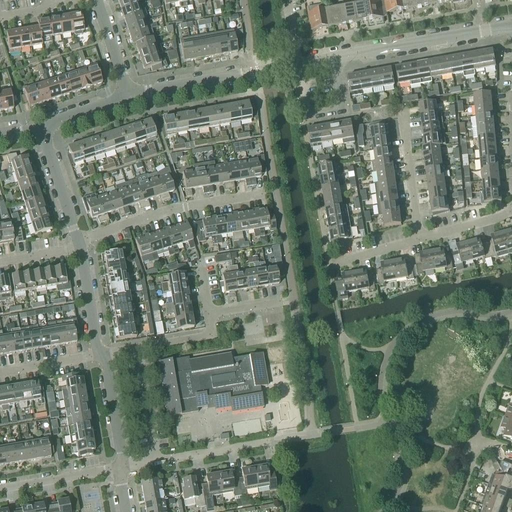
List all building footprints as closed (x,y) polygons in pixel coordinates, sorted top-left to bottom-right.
[(121,11),(138,6),(136,1),(137,0),(126,0),(118,3),(121,11)] [(168,6),(174,5),(172,0),(163,0),(165,11),(169,11),(168,6)] [(180,9),(183,8),(181,0),(172,0),(174,5),(179,4),(180,9)] [(186,3),(191,2),(190,0),(181,0),(183,8),(186,8),(186,3)] [(374,2),(380,1),(379,0),(363,0),(364,4),(367,21),(377,20),(376,14),(375,8),(374,2)] [(392,13),(402,11),(400,0),(389,0),(390,1),(391,7),(392,13)] [(400,0),(402,11),(412,9),(410,0),(400,0)] [(410,0),(412,9),(422,8),(420,0),(410,0)] [(357,23),(367,21),(364,4),(354,6),(357,23)] [(124,20),(145,13),(144,10),(139,11),(138,6),(121,11),(124,20)] [(327,29),(323,11),(323,6),(307,9),(308,14),(313,13),(315,19),(316,25),(317,30),(327,29)] [(347,25),(357,23),(354,6),(344,7),(347,25)] [(337,27),(347,25),(344,7),(334,9),(337,27)] [(327,29),(337,27),(334,9),(323,11),(327,29)] [(126,28),(143,23),(142,18),(146,16),(145,13),(124,20),(126,28)] [(80,14),(69,16),(72,34),(73,34),(74,36),(75,36),(81,35),(82,34),(81,32),(83,32),(83,31),(88,30),(83,15),(80,16),(80,14)] [(69,16),(58,18),(61,36),(72,34),(69,16)] [(58,18),(48,20),(51,38),(61,36),(58,18)] [(48,20),(37,22),(38,28),(40,39),(41,44),(52,43),(51,38),(48,20)] [(129,37),(151,30),(150,27),(145,28),(143,23),(126,28),(129,37)] [(38,28),(27,30),(30,48),(41,46),(41,44),(40,39),(38,28)] [(27,30),(17,32),(20,50),(30,48),(27,30)] [(152,33),(151,30),(129,37),(132,46),(135,45),(152,39),(154,38),(152,33)] [(224,32),(228,55),(237,53),(233,31),(224,32)] [(17,32),(6,34),(9,52),(9,55),(21,53),(20,50),(17,32)] [(219,56),(228,55),(224,32),(215,34),(219,56)] [(210,58),(219,56),(215,34),(209,35),(206,36),(210,58)] [(201,60),(210,58),(206,36),(197,37),(201,60)] [(192,61),(201,60),(197,37),(188,39),(192,61)] [(138,53),(159,46),(158,43),(153,44),(152,39),(135,45),(138,53)] [(183,63),(192,61),(188,39),(179,40),(183,63)] [(162,54),(160,49),(159,46),(138,53),(141,62),(157,56),(162,54)] [(481,54),(484,70),(495,68),(492,52),(481,54)] [(474,72),(484,70),(481,54),(470,56),(474,72)] [(157,56),(141,62),(144,71),(150,68),(151,73),(162,70),(162,69),(167,68),(164,60),(159,61),(157,56)] [(475,77),(474,72),(470,56),(460,57),(463,74),(464,79),(475,77)] [(452,76),(463,74),(460,57),(449,59),(452,76)] [(441,78),(452,76),(449,59),(438,61),(441,78)] [(431,80),(441,78),(438,61),(428,63),(431,80)] [(431,84),(431,80),(428,63),(417,65),(421,85),(431,84)] [(91,87),(101,84),(95,65),(84,68),(91,87)] [(410,87),(421,85),(417,65),(406,67),(409,83),(410,87)] [(398,85),(409,83),(406,67),(395,69),(398,85)] [(81,91),(91,87),(84,68),(74,72),(81,91)] [(383,88),(394,86),(391,70),(380,72),(383,88)] [(70,94),(81,91),(74,72),(64,75),(70,94)] [(372,90),(383,88),(380,72),(369,74),(372,90)] [(362,92),(372,90),(369,74),(358,76),(361,92),(362,92)] [(60,98),(70,94),(64,75),(54,79),(60,98)] [(358,76),(347,78),(350,94),(351,94),(351,98),(362,96),(362,92),(361,92),(358,76)] [(50,101),(60,98),(54,79),(44,82),(50,101)] [(40,105),(50,101),(44,82),(33,86),(40,105)] [(29,108),(40,105),(33,86),(22,89),(29,108)] [(0,103),(1,112),(13,110),(9,90),(0,91),(0,103)] [(474,107),(491,105),(490,94),(473,96),(474,107)] [(420,116),(437,114),(435,103),(418,105),(420,116)] [(240,123),(251,121),(248,104),(237,105),(240,123)] [(229,125),(240,123),(237,105),(226,107),(229,125)] [(475,118),(492,116),(491,105),(474,107),(475,118)] [(219,127),(229,125),(226,107),(216,109),(219,127)] [(208,129),(219,127),(216,109),(205,111),(208,129)] [(197,131),(208,129),(205,111),(194,113),(197,131)] [(187,133),(197,131),(194,113),(184,115),(187,133)] [(422,127),(443,124),(441,113),(437,114),(420,116),(422,127)] [(176,134),(187,133),(184,115),(173,117),(176,134)] [(476,129),(493,127),(492,116),(475,118),(476,128),(476,129)] [(165,136),(176,134),(173,117),(162,119),(165,136)] [(145,142),(156,138),(150,121),(139,124),(145,142)] [(343,145),(354,143),(353,138),(350,122),(339,124),(342,141),(343,145)] [(135,145),(145,142),(139,124),(129,128),(135,145)] [(332,143),(342,141),(339,124),(328,126),(332,143)] [(444,135),(444,134),(443,124),(422,127),(423,138),(444,135)] [(328,126),(318,128),(321,145),(322,148),(322,151),(333,149),(332,143),(328,126)] [(372,141),(389,139),(387,127),(370,130),(372,141)] [(478,139),(494,138),(493,127),(476,129),(476,128),(472,129),(473,140),(478,139)] [(124,148),(135,145),(129,128),(119,131),(124,148)] [(307,130),(310,150),(322,148),(321,145),(318,128),(307,130)] [(114,152),(124,148),(119,131),(108,135),(114,152)] [(104,155),(114,152),(108,135),(98,138),(104,155)] [(439,146),(446,145),(444,135),(423,138),(424,148),(425,148),(439,146)] [(94,159),(104,155),(98,138),(88,141),(94,159)] [(479,150),(495,148),(494,138),(478,139),(479,150)] [(373,152),(390,149),(389,139),(372,141),(373,152)] [(83,162),(94,159),(88,141),(78,145),(83,162)] [(73,166),(83,162),(78,145),(67,148),(73,166)] [(440,157),(439,146),(425,148),(424,148),(422,148),(424,159),(440,157)] [(480,161),(496,159),(495,148),(479,150),(480,161)] [(375,162),(392,160),(390,149),(373,152),(375,162)] [(32,168),(30,163),(28,162),(27,158),(17,161),(15,155),(6,157),(8,165),(10,164),(14,174),(32,168)] [(247,159),(246,159),(250,187),(255,186),(254,179),(261,178),(260,175),(266,174),(263,156),(256,157),(257,161),(248,162),(247,159)] [(425,170),(442,168),(440,157),(424,159),(425,170)] [(246,188),(250,187),(246,159),(244,160),(245,163),(236,164),(239,182),(245,181),(246,188)] [(481,172),(497,170),(496,159),(480,161),(481,172)] [(372,174),(376,173),(393,171),(392,160),(375,162),(371,163),(372,174)] [(218,185),(215,168),(214,163),(203,164),(208,194),(213,194),(212,186),(218,185)] [(225,191),(229,191),(225,163),(223,163),(224,166),(215,168),(218,185),(223,184),(225,191)] [(239,182),(236,164),(227,166),(226,163),(225,163),(229,191),(234,190),(233,183),(239,182)] [(203,195),(208,194),(203,164),(193,166),(193,171),(196,189),(202,188),(203,195)] [(320,179),(336,176),(334,165),(318,168),(320,179)] [(32,174),(33,172),(32,168),(14,174),(17,184),(34,179),(32,174)] [(427,181),(443,179),(442,168),(425,170),(427,181)] [(171,184),(173,183),(168,169),(164,170),(156,175),(165,202),(170,201),(168,194),(173,192),(171,184)] [(482,183),(499,181),(497,170),(481,172),(482,183)] [(190,190),(196,189),(193,171),(182,173),(186,198),(192,197),(190,190)] [(378,184),(395,182),(393,171),(376,173),(378,184)] [(165,202),(156,175),(156,174),(148,176),(147,175),(145,176),(147,182),(153,199),(158,197),(161,204),(165,202)] [(322,189),(338,186),(336,176),(320,179),(322,189)] [(37,184),(35,183),(34,179),(17,184),(20,194),(39,188),(37,184)] [(428,192),(445,190),(443,179),(427,181),(428,192)] [(136,182),(135,180),(125,184),(132,206),(138,204),(140,211),(145,209),(136,182)] [(483,194),(500,192),(499,181),(482,183),(483,194)] [(147,201),(153,199),(147,182),(138,185),(137,182),(136,182),(145,209),(150,208),(147,201)] [(376,196),(396,193),(395,182),(378,184),(374,185),(376,196)] [(127,208),(132,206),(125,184),(115,187),(115,189),(124,216),(129,214),(127,208)] [(323,200),(340,197),(338,186),(322,189),(323,200)] [(39,195),(40,193),(39,188),(20,194),(24,205),(40,199),(39,195)] [(119,217),(124,216),(115,189),(114,190),(115,193),(106,195),(112,213),(117,211),(119,217)] [(430,203),(446,200),(445,190),(428,192),(430,203)] [(483,194),(479,194),(481,207),(501,205),(500,203),(501,203),(500,192),(483,194)] [(377,206),(398,203),(396,193),(376,196),(377,206)] [(95,196),(94,195),(81,200),(86,215),(89,214),(91,220),(97,218),(99,224),(104,223),(95,196)] [(106,215),(112,213),(106,195),(97,198),(96,196),(95,196),(104,223),(108,221),(106,215)] [(325,211),(342,208),(340,197),(323,200),(325,211)] [(44,204),(42,203),(40,199),(24,205),(27,215),(46,209),(44,204)] [(447,208),(446,200),(430,203),(431,214),(432,214),(433,218),(449,213),(448,208),(447,208)] [(379,217),(382,216),(399,214),(398,203),(377,206),(379,217)] [(344,219),(349,218),(346,207),(342,208),(325,211),(327,221),(344,218),(344,219)] [(46,215),(47,213),(46,209),(27,215),(31,225),(47,220),(46,215)] [(273,216),(267,217),(266,211),(255,213),(259,238),(264,237),(263,229),(268,228),(269,232),(275,231),(273,216)] [(254,239),(259,238),(255,213),(244,214),(247,232),(253,231),(254,239)] [(242,233),(247,232),(244,214),(234,216),(238,241),(243,240),(242,233)] [(399,214),(382,216),(384,228),(401,225),(399,214)] [(233,242),(238,241),(234,216),(223,218),(226,236),(232,235),(233,242)] [(220,237),(226,236),(223,218),(212,220),(217,245),(222,244),(220,237)] [(344,218),(327,221),(329,232),(346,229),(346,230),(350,229),(349,218),(344,219),(344,218)] [(51,224),(49,224),(47,220),(31,225),(34,236),(53,230),(51,224)] [(212,246),(217,245),(212,220),(201,222),(201,223),(194,224),(195,230),(194,231),(198,243),(205,242),(205,239),(210,238),(212,246)] [(0,225),(0,231),(2,245),(7,244),(8,242),(13,241),(10,224),(0,225)] [(190,250),(194,248),(186,224),(176,227),(182,245),(187,243),(190,250)] [(176,246),(182,245),(176,227),(166,231),(174,255),(179,253),(176,246)] [(16,244),(23,243),(20,228),(14,230),(16,244)] [(346,229),(329,232),(331,243),(348,240),(352,239),(350,229),(346,230),(346,229)] [(124,242),(131,240),(127,230),(121,232),(124,242)] [(511,230),(502,233),(508,256),(510,255),(510,256),(511,255),(511,230)] [(169,256),(174,255),(166,231),(156,234),(163,255),(168,253),(169,256)] [(492,243),(487,245),(491,259),(496,257),(497,259),(508,256),(502,233),(490,236),(492,243)] [(157,257),(163,255),(156,234),(145,238),(153,262),(154,266),(159,264),(157,260),(158,260),(157,257)] [(145,238),(134,241),(140,258),(142,264),(148,262),(149,264),(153,262),(145,238)] [(479,239),(467,243),(473,261),(484,258),(484,261),(491,259),(487,245),(481,246),(479,239)] [(458,253),(452,254),(456,269),(457,273),(464,271),(462,267),(462,264),(473,261),(467,243),(456,246),(458,253)] [(443,250),(431,252),(434,271),(446,269),(446,272),(453,270),(450,256),(444,257),(443,250)] [(105,266),(123,263),(121,252),(100,256),(101,261),(104,260),(105,266)] [(421,261),(415,262),(417,277),(424,276),(423,273),(434,271),(431,252),(419,254),(421,261)] [(230,261),(229,255),(214,257),(215,264),(230,261)] [(268,287),(279,285),(278,279),(284,278),(280,259),(269,261),(270,269),(265,270),(268,287)] [(404,260),(392,262),(396,281),(407,279),(407,282),(414,280),(411,266),(405,267),(404,260)] [(382,271),(376,272),(379,287),(385,286),(385,283),(396,281),(392,262),(381,264),(382,271)] [(104,277),(125,274),(123,263),(105,266),(106,272),(103,272),(104,277)] [(258,263),(253,264),(257,289),(268,287),(265,270),(264,264),(258,265),(258,263)] [(257,289),(253,264),(248,265),(249,270),(243,271),(243,273),(246,290),(257,289)] [(236,292),(231,267),(226,268),(227,272),(221,275),(222,277),(224,294),(236,292)] [(246,290),(243,273),(238,274),(236,267),(231,267),(236,292),(246,290)] [(63,268),(53,270),(56,287),(57,293),(58,293),(70,291),(70,286),(68,276),(65,276),(63,268)] [(53,270),(42,272),(45,288),(56,287),(53,270)] [(365,271),(353,273),(357,292),(368,290),(369,293),(375,292),(372,277),(366,278),(365,271)] [(42,272),(32,273),(35,290),(45,288),(42,272)] [(32,273),(21,275),(24,292),(35,290),(32,273)] [(343,279),(335,281),(335,284),(338,302),(348,300),(347,294),(357,292),(353,273),(342,275),(343,279)] [(109,287),(127,284),(125,274),(104,277),(105,282),(108,281),(109,287)] [(161,289),(186,285),(184,274),(167,277),(168,283),(160,284),(161,289)] [(21,275),(10,277),(14,296),(16,297),(24,296),(23,292),(24,292),(21,275)] [(10,294),(7,278),(0,278),(0,300),(0,303),(5,302),(5,301),(11,299),(10,294)] [(108,299),(128,295),(127,284),(109,287),(110,293),(107,294),(108,299)] [(171,299),(188,296),(186,285),(161,289),(162,294),(170,293),(171,299)] [(112,309),(130,306),(128,295),(108,299),(108,303),(111,303),(112,309)] [(165,311),(189,307),(188,296),(171,299),(172,304),(164,306),(165,311)] [(111,320),(132,316),(130,306),(112,309),(113,315),(110,315),(111,320)] [(175,320),(191,317),(189,307),(165,311),(166,316),(174,314),(175,320)] [(159,312),(158,312),(152,313),(154,324),(160,323),(159,312)] [(116,330),(134,327),(132,316),(111,320),(112,325),(115,324),(116,330)] [(191,317),(175,320),(176,326),(167,327),(168,333),(193,328),(191,317)] [(63,322),(67,345),(76,343),(75,335),(78,335),(75,320),(63,322)] [(58,346),(67,345),(63,322),(54,324),(58,346)] [(49,348),(58,346),(54,324),(45,325),(49,348)] [(23,352),(19,330),(14,331),(13,325),(9,326),(14,354),(23,352)] [(40,349),(49,348),(45,325),(37,327),(40,349)] [(5,355),(14,354),(9,326),(6,327),(6,332),(7,337),(2,338),(5,355)] [(31,351),(40,349),(37,327),(28,328),(31,351)] [(115,342),(136,338),(134,327),(116,330),(117,336),(114,337),(115,342)] [(23,352),(31,351),(28,328),(24,329),(19,330),(23,352)] [(214,404),(215,411),(231,409),(231,414),(263,408),(259,388),(267,387),(261,355),(231,360),(230,355),(189,362),(188,358),(158,363),(167,418),(197,413),(197,409),(207,407),(207,405),(214,404)] [(61,392),(83,389),(82,379),(78,380),(77,375),(61,378),(62,383),(65,383),(65,388),(60,389),(61,392)] [(41,386),(38,386),(37,383),(28,385),(31,402),(36,401),(37,406),(44,405),(41,386)] [(26,403),(31,402),(28,385),(19,386),(23,409),(26,408),(26,403)] [(19,409),(23,409),(19,386),(10,388),(13,405),(18,404),(19,409)] [(8,406),(13,405),(10,388),(1,389),(5,412),(8,411),(8,406)] [(85,397),(83,389),(61,392),(63,401),(85,397)] [(50,394),(45,395),(47,404),(53,403),(54,403),(53,394),(50,394)] [(86,406),(85,397),(63,401),(64,410),(86,406)] [(88,415),(86,406),(64,410),(66,419),(71,418),(88,415)] [(67,428),(89,424),(88,415),(71,418),(65,419),(66,425),(67,428)] [(511,419),(505,417),(501,429),(508,432),(506,439),(511,441),(511,419)] [(69,437),(91,433),(89,424),(67,428),(69,437)] [(70,445),(92,442),(91,433),(69,437),(70,445)] [(38,442),(41,460),(50,458),(49,455),(53,455),(50,435),(43,436),(43,441),(38,442)] [(41,460),(38,442),(32,443),(31,438),(28,439),(32,461),(41,460)] [(23,463),(32,461),(28,439),(25,439),(25,445),(20,445),(23,463)] [(23,463),(20,445),(15,446),(13,441),(10,442),(14,464),(23,463)] [(5,466),(14,464),(10,442),(7,442),(7,448),(2,448),(5,466)] [(92,442),(70,445),(71,449),(76,448),(77,454),(78,454),(79,458),(92,456),(91,451),(94,451),(92,442)] [(268,480),(266,467),(263,468),(261,466),(256,467),(254,469),(253,469),(257,490),(269,488),(269,492),(276,491),(274,479),(268,480)] [(511,491),(511,471),(499,467),(502,472),(502,473),(511,492),(511,491)] [(257,490),(253,469),(252,469),(250,468),(245,469),(243,471),(241,471),(243,484),(237,485),(240,497),(246,496),(245,491),(257,490)] [(236,477),(231,478),(230,473),(217,475),(221,495),(233,493),(234,498),(240,497),(237,485),(236,477)] [(507,493),(511,492),(502,473),(500,473),(498,477),(495,476),(495,477),(492,475),(488,486),(507,493)] [(221,495),(217,475),(205,477),(206,485),(201,486),(202,491),(204,501),(205,508),(205,511),(213,511),(211,497),(221,495)] [(161,490),(160,479),(140,483),(142,494),(161,490)] [(202,491),(196,492),(194,479),(182,481),(183,490),(181,490),(183,501),(193,500),(194,506),(198,509),(205,508),(204,501),(202,491)] [(511,501),(505,499),(507,493),(488,486),(484,497),(511,506),(511,501)] [(163,501),(161,490),(142,494),(144,504),(163,501)] [(511,510),(511,506),(484,497),(481,506),(484,508),(495,511),(500,511),(502,507),(511,510)] [(69,511),(67,501),(56,503),(56,506),(50,507),(50,511),(69,511)] [(165,511),(163,501),(144,504),(144,511),(165,511)]
